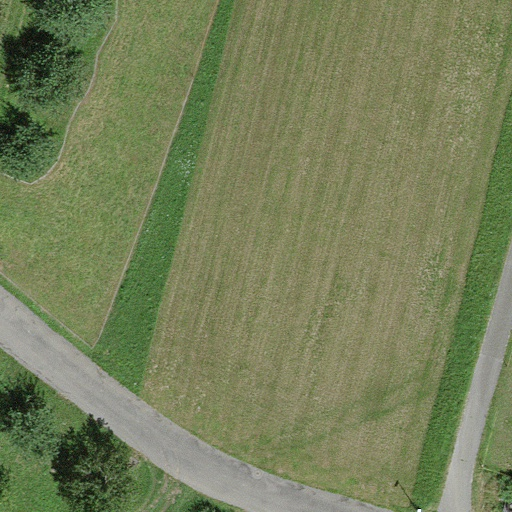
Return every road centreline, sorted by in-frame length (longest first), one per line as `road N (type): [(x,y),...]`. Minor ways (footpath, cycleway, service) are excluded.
road 1 (residential): [(0,319),(207,474),(330,511)]
road 2 (track): [(446,511),(511,250)]
